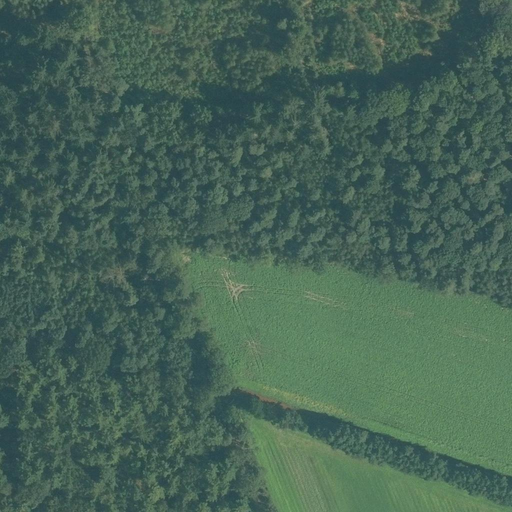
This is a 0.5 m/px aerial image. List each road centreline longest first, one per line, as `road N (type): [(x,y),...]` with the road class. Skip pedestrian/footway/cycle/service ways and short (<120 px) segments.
road 1 (track): [(261,511),(62,0)]
road 2 (track): [(115,135),(316,97),(511,43)]
road 3 (track): [(0,323),(215,391)]
